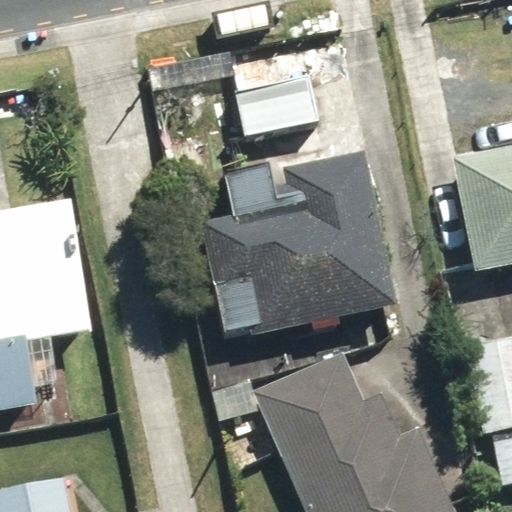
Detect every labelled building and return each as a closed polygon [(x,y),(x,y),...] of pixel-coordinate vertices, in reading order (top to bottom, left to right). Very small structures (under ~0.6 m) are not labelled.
[(274,1),(224,11),(229,35),(279,25),(274,1)] [(250,80),(246,54),(151,69),(155,95),(250,80)] [(236,87),(250,144),(329,125),(316,68),(236,87)] [(163,138),(172,180),(218,169),(209,127),(163,138)] [(198,220),(222,340),(409,302),(377,147),(230,177),(237,212),(198,220)] [(511,149),(462,157),(480,276),(511,271),(511,149)] [(90,201),(0,218),(0,412),(54,402),(42,341),(114,327),(90,201)] [(284,445),(316,511),(465,511),(425,426),(407,434),(385,389),(368,398),(337,333),(217,390),(251,461),(284,445)] [(511,340),(464,348),(486,490),(511,485),(511,340)] [(99,511),(92,474),(0,492),(0,511),(99,511)]
